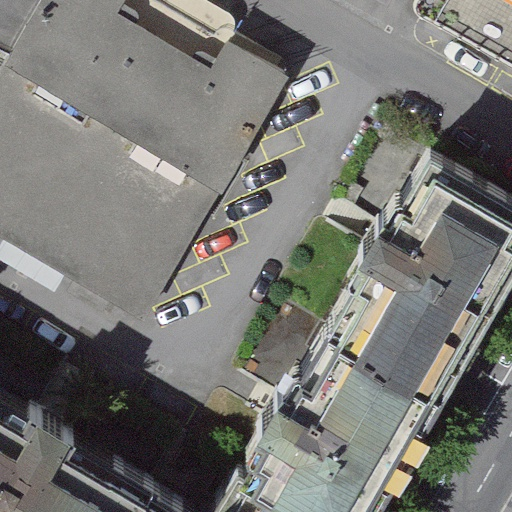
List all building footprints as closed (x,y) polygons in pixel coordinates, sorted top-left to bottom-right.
[(51,0),(0,87),(0,242),(146,327),(297,68),(240,35),(245,26),(201,0),(51,0)] [(511,199),(431,151),(328,325),(439,391),(511,267),(511,199)] [(233,483),(283,511),(367,511),(439,391),(328,325),(233,483)] [(146,511),(162,484),(0,389),(0,511),(146,511)] [(215,511),(208,511),(162,484),(146,511),(283,511),(233,483),(215,511)]
